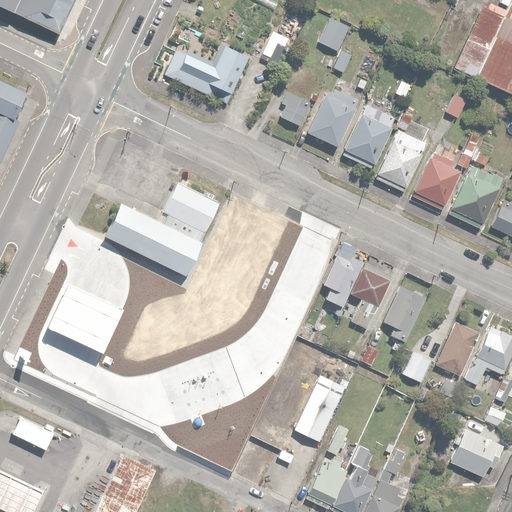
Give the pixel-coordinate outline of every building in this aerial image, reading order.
[(0,0),(0,2),(19,12),(24,0),(0,0)] [(59,30),(72,0),(30,0),(24,15),(59,30)] [(511,12),(483,0),(482,0),(454,63),(511,89),(511,12)] [(347,28),(329,19),(319,39),(337,48),(347,28)] [(183,47),(171,72),(227,98),(247,55),(223,44),(215,61),(183,47)] [(351,55),(341,50),(333,66),(343,70),(351,55)] [(25,88),(0,76),(0,109),(13,115),(25,88)] [(402,77),(394,90),(403,95),(411,83),(402,77)] [(328,89),(309,134),(337,146),(356,101),(328,89)] [(455,92),(447,109),(458,115),(466,98),(455,92)] [(279,118),(298,126),(309,101),(290,93),(279,118)] [(365,106),(344,150),(375,164),(395,120),(365,106)] [(0,158),(19,118),(0,109),(0,158)] [(398,132),(380,172),(407,184),(426,145),(398,132)] [(470,133),(458,163),(467,166),(471,157),(487,164),(494,147),(479,141),(480,137),(470,133)] [(431,156),(415,189),(443,203),(460,170),(431,156)] [(468,170),(450,207),(484,223),(502,187),(468,170)] [(120,201),(105,231),(184,270),(217,203),(182,186),(164,222),(120,201)] [(511,205),(504,202),(494,223),(511,232),(511,205)] [(351,257),(337,251),(322,281),(331,285),(325,296),(341,304),(363,259),(353,254),(351,257)] [(363,265),(349,290),(362,297),(351,317),(367,325),(391,279),(363,265)] [(104,297),(64,278),(45,316),(86,336),(104,297)] [(400,284),(383,318),(395,324),(391,332),(405,339),(426,296),(422,294),(423,291),(414,287),(412,290),(400,284)] [(455,319),(434,361),(458,373),(479,331),(455,319)] [(511,346),(511,334),(489,324),(464,378),(477,384),(487,364),(501,370),(511,346)] [(37,329),(18,368),(92,404),(106,375),(61,353),(66,343),(37,329)] [(421,379),(430,355),(409,347),(400,371),(421,379)] [(130,367),(108,411),(181,446),(192,425),(141,400),(151,378),(130,367)] [(493,396),(505,401),(511,385),(511,378),(503,375),(493,396)] [(505,401),(493,396),(483,419),(494,424),(505,401)] [(20,414),(12,431),(46,447),(54,430),(20,414)] [(339,424),(326,447),(335,452),(347,429),(339,424)] [(498,441),(465,428),(452,460),(484,474),(498,441)] [(359,511),(378,477),(363,470),(373,449),(360,443),(351,461),(356,463),(348,478),(343,475),(327,507),(336,511),(359,511)] [(132,511),(153,467),(120,452),(92,511),(132,511)] [(378,477),(359,511),(389,511),(394,503),(406,509),(412,498),(398,491),(401,486),(389,480),(399,462),(388,456),(378,477)] [(304,495),(327,507),(343,475),(345,470),(323,459),(304,495)] [(0,511),(35,511),(46,489),(0,466),(0,511)]
